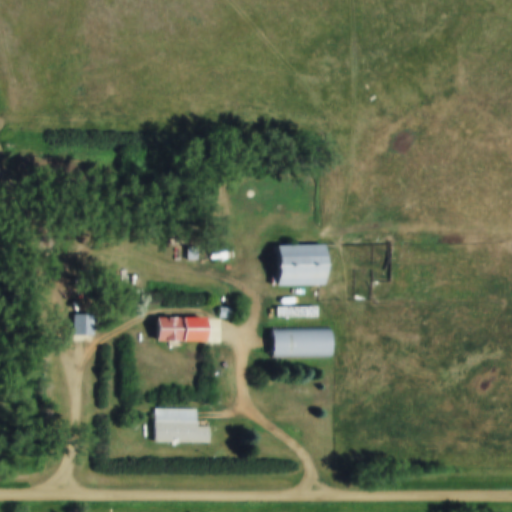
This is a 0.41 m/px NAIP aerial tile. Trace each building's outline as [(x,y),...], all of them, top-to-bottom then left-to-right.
[(319,246),(271,246),(271,287),(319,287),(319,246)] [(70,337),(90,337),(90,316),(70,316),(70,337)] [(151,343),(200,343),(200,318),(151,318),(151,343)] [(326,359),(326,330),(268,330),(268,359),(326,359)] [(194,410),(150,410),(150,443),(205,443),(205,422),(194,422),(194,410)]
